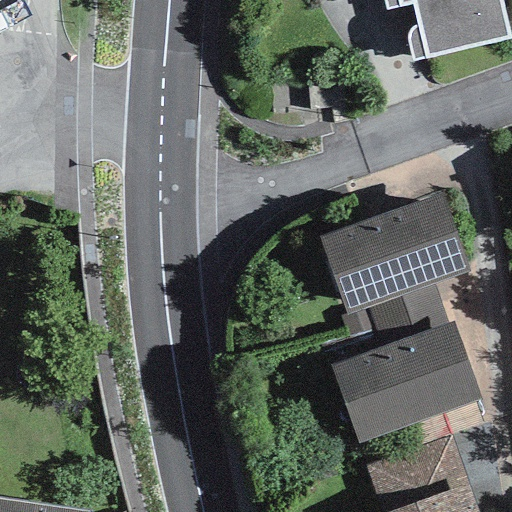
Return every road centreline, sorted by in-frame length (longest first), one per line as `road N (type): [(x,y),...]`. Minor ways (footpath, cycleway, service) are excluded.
road 1 (residential): [(511,101),(290,182),(145,221)]
road 2 (tertiary): [(195,511),(165,379),(145,221)]
road 3 (residential): [(141,118),(15,116)]
